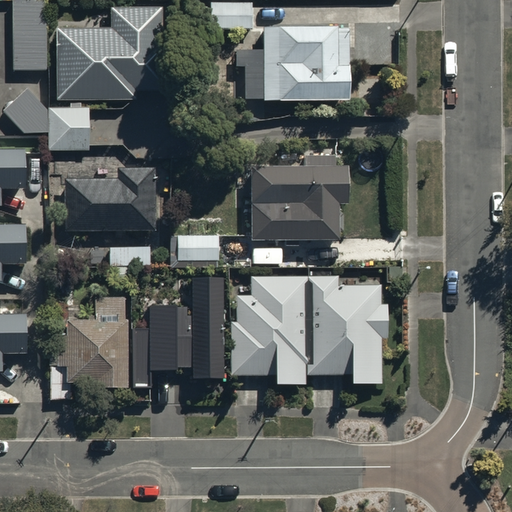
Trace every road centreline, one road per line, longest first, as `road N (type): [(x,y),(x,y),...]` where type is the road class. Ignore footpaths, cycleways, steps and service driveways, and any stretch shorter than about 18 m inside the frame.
road 1 (residential): [(474,0),(477,367),(472,406),(454,439),(423,468)]
road 2 (residential): [(0,470),(423,468)]
